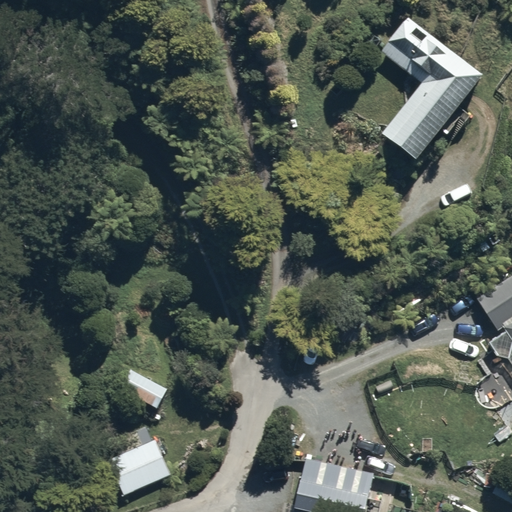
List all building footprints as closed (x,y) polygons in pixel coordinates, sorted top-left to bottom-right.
[(383,54),(424,87),(384,136),(420,165),(487,80),(410,21),(383,54)] [(511,364),(511,277),(479,301),(500,333),(505,330),(507,334),(491,345),(499,358),(510,362),(511,364)] [(169,392),(133,373),(123,392),(159,411),(169,392)] [(120,457),(110,462),(126,497),(172,476),(157,442),(155,443),(148,427),(114,442),(120,457)] [(310,461),(297,511),(369,511),(376,476),(310,461)] [(508,511),(511,505),(511,498),(495,489),(486,504),(499,511),(508,511)]
